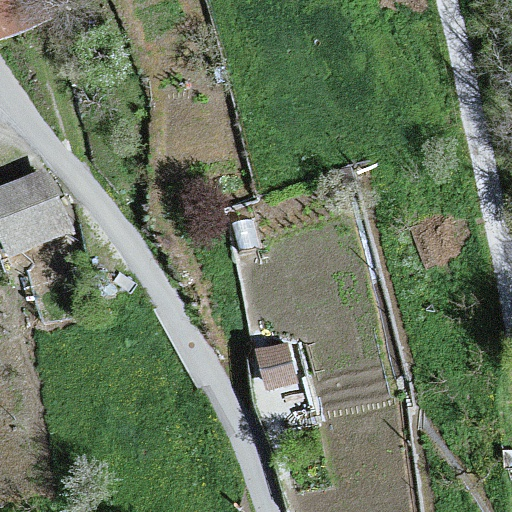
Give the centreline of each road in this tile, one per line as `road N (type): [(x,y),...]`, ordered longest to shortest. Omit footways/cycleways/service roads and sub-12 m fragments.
road 1 (unclassified): [(0,87),(95,197),(176,316),(240,426),(268,511)]
road 2 (residential): [(511,288),(448,0)]
